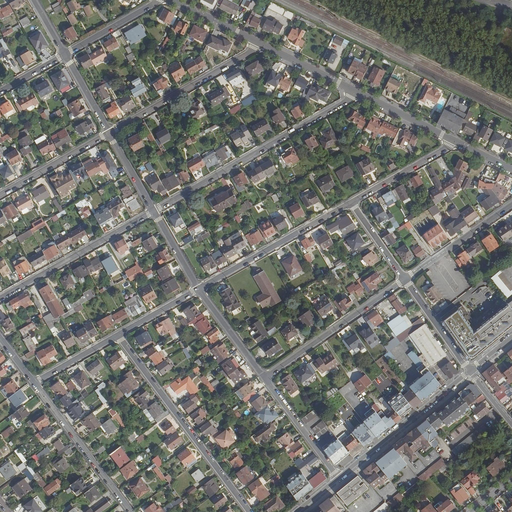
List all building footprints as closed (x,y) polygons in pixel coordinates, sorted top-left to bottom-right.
[(7,0),(13,9),(23,3),(21,0),(7,0)] [(72,12),(70,15),(68,17),(72,25),(78,22),(73,15),(74,12),(82,7),(84,8),(89,16),(94,13),(90,5),(82,6),(80,3),(78,5),(75,0),(73,0),(68,3),(72,12)] [(232,14),(236,15),(240,7),(236,6),(224,0),(223,0),(219,8),(232,14)] [(255,3),(249,0),(243,0),(241,4),(252,10),(255,3)] [(270,2),(267,9),(291,20),(293,16),(294,14),(270,2)] [(13,12),(9,5),(1,10),(0,8),(0,7),(0,18),(1,20),(13,12)] [(164,11),(160,19),(173,26),(176,20),(177,17),(164,10),(164,11)] [(256,12),(253,11),(246,23),(257,29),(263,17),(256,14),(256,12)] [(30,22),(27,17),(20,21),(23,27),(30,22)] [(176,20),(173,26),(171,29),(184,35),(189,26),(183,23),(183,24),(176,20)] [(267,20),(262,28),(273,33),(273,32),(279,35),(283,26),(278,23),(278,22),(274,20),(273,23),(267,20)] [(146,35),(140,26),(126,34),(126,35),(131,44),(146,35)] [(207,32),(194,26),(190,35),(190,36),(202,42),(207,32)] [(5,27),(1,30),(5,37),(9,35),(7,32),(5,27)] [(65,32),(69,40),(78,35),(73,27),(64,32),(65,32)] [(298,33),(292,30),(288,39),(294,41),(293,43),(302,48),(305,42),(301,39),(304,33),(299,30),(298,33)] [(28,38),(36,53),(48,47),(40,31),(28,38)] [(331,41),(346,49),(349,42),(334,34),(331,41)] [(223,42),(211,36),(207,45),(219,50),(220,48),(228,51),(231,44),(224,40),(223,42)] [(120,46),(115,37),(104,44),(109,52),(119,46),(120,46)] [(167,37),(160,52),(162,52),(164,46),(166,47),(170,39),(167,37)] [(0,59),(1,59),(0,58),(8,54),(6,50),(9,49),(3,38),(0,39),(0,59)] [(129,55),(127,57),(130,62),(133,60),(136,59),(129,46),(125,49),(129,55)] [(103,47),(89,55),(94,64),(95,65),(108,58),(106,54),(103,47)] [(19,53),(21,56),(22,56),(30,51),(28,48),(19,53)] [(17,58),(22,68),(35,60),(30,51),(22,56),(21,56),(17,58)] [(338,56),(328,51),(324,59),(333,64),(336,58),(337,59),(338,56)] [(208,52),(205,53),(210,63),(214,61),(211,55),(210,55),(208,52)] [(80,60),(85,69),(94,64),(88,54),(79,59),(80,60)] [(197,59),(198,59),(202,67),(195,71),(195,72),(206,66),(201,56),(197,59)] [(185,66),(190,75),(195,72),(195,71),(202,67),(198,59),(195,61),(185,66)] [(391,66),(391,67),(395,69),(396,65),(383,59),(382,62),(391,66)] [(368,68),(353,61),(348,72),(355,75),(354,76),(362,80),(368,68)] [(180,63),(169,69),(176,82),(180,80),(179,78),(186,74),(180,63)] [(251,77),(263,70),(259,63),(253,66),(252,65),(246,68),(251,77)] [(395,69),(393,71),(421,85),(422,84),(424,79),(396,65),(395,69)] [(385,73),(374,68),(368,81),(371,82),(371,84),(371,86),(372,86),(374,85),(375,84),(378,86),(385,73)] [(228,77),(227,77),(232,87),(235,85),(236,86),(239,85),(238,84),(244,80),(238,70),(231,75),(231,74),(227,76),(228,76),(228,77)] [(70,84),(62,71),(52,77),(59,90),(60,90),(62,93),(70,88),(69,85),(70,84)] [(283,77),(272,72),(266,83),(277,88),(279,84),(283,77)] [(392,74),(390,78),(401,84),(403,80),(392,74)] [(288,78),(283,76),(283,77),(279,84),(282,86),(281,88),(286,91),(287,88),(288,89),(292,82),(287,79),(288,78)] [(309,82),(299,77),(295,85),(305,90),(303,95),(306,97),(307,96),(311,87),(313,84),(309,82)] [(136,88),(131,91),(135,97),(147,91),(143,84),(142,84),(140,81),(141,81),(140,78),(132,82),(133,85),(134,85),(136,88)] [(158,81),(158,82),(153,85),(158,93),(163,91),(163,90),(162,90),(167,87),(166,86),(168,85),(167,84),(168,83),(166,78),(164,79),(164,78),(158,81)] [(385,88),(389,90),(390,89),(397,93),(401,84),(390,78),(385,88)] [(109,82),(105,84),(107,86),(108,89),(114,86),(111,80),(109,82)] [(52,91),(47,81),(36,88),(42,98),(52,91)] [(105,84),(94,90),(99,99),(101,97),(103,100),(109,97),(104,88),(107,86),(105,84)] [(417,88),(414,86),(409,96),(412,98),(417,88)] [(432,88),(427,86),(420,101),(424,103),(426,99),(436,104),(440,96),(438,95),(440,92),(435,90),(434,93),(430,91),(431,88),(432,88)] [(230,96),(225,87),(209,96),(214,105),(230,96)] [(317,89),(311,87),(307,96),(310,97),(310,98),(317,102),(319,99),(325,102),(328,96),(324,94),(325,93),(321,92),(322,90),(317,88),(317,89)] [(318,87),(317,88),(322,90),(321,92),(325,93),(324,94),(328,96),(330,93),(318,87)] [(39,103),(34,93),(29,96),(28,96),(25,98),(25,99),(19,103),(23,110),(24,110),(34,104),(34,106),(39,103)] [(122,108),(125,113),(136,106),(129,94),(122,97),(125,102),(121,104),(123,108),(122,108)] [(241,100),(243,107),(257,101),(255,95),(241,100)] [(83,107),(82,108),(77,100),(68,105),(72,112),(75,118),(86,112),(83,107)] [(13,110),(9,102),(0,106),(0,108),(4,115),(13,110)] [(107,111),(111,118),(121,112),(115,102),(113,103),(114,106),(107,111)] [(190,109),(193,113),(188,116),(192,123),(195,121),(194,120),(199,117),(199,116),(206,112),(200,102),(193,105),(194,107),(190,109)] [(304,114),(298,102),(289,107),(290,108),(296,119),(304,114)] [(232,114),(241,109),(238,105),(229,109),(232,114)] [(450,128),(458,132),(460,129),(461,126),(466,116),(450,108),(448,112),(444,110),(438,122),(445,126),(444,128),(449,130),(450,128)] [(274,112),(276,116),(273,118),(277,125),(285,120),(279,109),(274,112)] [(357,113),(353,111),(349,119),(358,124),(363,126),(364,126),(367,119),(356,114),(357,113)] [(466,116),(461,126),(465,128),(463,131),(474,137),(479,127),(475,125),(468,122),(470,117),(471,118),(473,115),(473,114),(468,112),(466,116)] [(378,133),(383,124),(377,121),(378,120),(372,117),(367,127),(375,131),(373,136),(376,138),(378,133)] [(265,119),(252,127),(257,136),(263,132),(264,133),(271,129),(265,119)] [(76,127),(77,128),(75,129),(76,131),(78,131),(80,135),(90,130),(90,129),(94,127),(91,120),(86,122),(76,127)] [(398,130),(383,122),(378,133),(382,135),(383,133),(394,138),(398,130)] [(480,125),(479,127),(474,137),(471,141),(477,144),(480,137),(487,140),(492,131),(480,125)] [(322,132),(326,138),(321,141),(325,149),(338,141),(330,127),(322,131),(322,132)] [(166,128),(156,134),(161,143),(171,138),(166,128)] [(251,136),(247,128),(242,130),(243,132),(232,138),(237,147),(241,145),(240,143),(243,142),(246,146),(250,144),(247,138),(251,136)] [(67,142),(69,144),(73,141),(66,129),(57,134),(52,138),(57,148),(67,142)] [(404,130),(400,129),(393,143),(392,144),(394,145),(397,144),(403,147),(404,145),(405,141),(408,143),(408,144),(408,145),(407,146),(406,147),(409,149),(410,152),(414,151),(418,142),(416,141),(418,137),(413,134),(412,135),(409,134),(409,133),(404,130)] [(147,136),(151,143),(155,140),(150,130),(147,132),(149,135),(147,136)] [(11,133),(0,138),(0,143),(0,144),(13,137),(11,133)] [(494,133),(490,142),(501,148),(505,139),(494,133)] [(32,143),(27,134),(18,140),(23,149),(20,150),(24,156),(31,151),(28,145),(32,143)] [(144,146),(138,135),(128,140),(128,141),(135,151),(144,146)] [(43,136),(35,140),(43,155),(47,152),(52,150),(53,151),(57,149),(51,139),(47,141),(46,140),(45,136),(43,136)] [(318,145),(313,137),(305,141),(306,142),(310,149),(318,145)] [(223,144),(214,149),(215,152),(216,152),(225,147),(223,144)] [(225,147),(216,152),(220,160),(221,162),(231,156),(230,156),(229,154),(231,153),(227,146),(225,147)] [(287,152),(288,154),(283,157),(286,161),(288,163),(291,161),(293,164),(299,160),(293,149),(287,152)] [(17,150),(7,156),(12,166),(22,160),(17,150)] [(215,152),(202,159),(204,164),(206,168),(218,161),(220,160),(216,152),(215,152)] [(102,157),(102,158),(113,178),(119,175),(115,169),(117,168),(109,153),(102,157)] [(200,156),(186,164),(191,172),(199,168),(199,167),(204,164),(200,156)] [(90,177),(102,170),(101,168),(106,165),(102,158),(98,160),(94,163),(92,159),(82,164),(89,176),(90,177)] [(375,169),(369,158),(356,165),(362,176),(375,169)] [(391,160),(385,163),(389,171),(396,167),(391,160)] [(219,163),(218,161),(206,168),(207,169),(219,163)] [(271,161),(260,167),(266,177),(276,171),(271,161)] [(467,165),(459,161),(456,167),(453,174),(456,179),(459,184),(462,189),(466,178),(469,174),(464,171),(467,165)] [(76,166),(68,170),(70,173),(70,174),(74,180),(77,178),(76,176),(80,174),(83,179),(89,176),(82,164),(81,163),(77,165),(76,166)] [(13,174),(8,166),(0,170),(5,179),(5,178),(13,174)] [(349,167),(349,166),(337,173),(342,182),(354,175),(349,167)] [(255,183),(266,177),(260,167),(256,169),(249,173),(255,183)] [(438,188),(439,191),(433,194),(430,196),(435,205),(436,205),(440,202),(439,201),(448,195),(443,187),(432,168),(428,170),(433,179),(432,179),(438,188)] [(74,180),(70,174),(67,176),(66,175),(65,172),(62,174),(61,173),(57,175),(50,179),(60,195),(77,185),(74,180)] [(179,174),(180,177),(178,178),(181,183),(183,182),(189,179),(188,178),(189,177),(187,173),(185,173),(184,172),(183,172),(179,174)] [(243,173),(231,180),(239,193),(243,190),(241,186),(248,182),(243,173)] [(153,177),(148,181),(154,191),(159,188),(161,193),(166,190),(157,175),(153,177)] [(163,182),(168,191),(180,184),(175,175),(163,182)] [(335,186),(329,175),(317,182),(323,193),(335,186)] [(414,185),(415,188),(423,184),(418,175),(408,181),(411,187),(414,185)] [(484,184),(480,182),(480,183),(476,181),(473,185),(470,183),(471,180),(466,178),(462,189),(467,189),(470,189),(482,189),(484,189),(492,190),(495,184),(495,183),(495,182),(490,181),(490,185),(484,184)] [(451,182),(450,181),(443,187),(448,195),(448,196),(456,191),(457,192),(462,189),(459,184),(456,179),(451,182)] [(407,182),(404,183),(412,197),(414,196),(414,195),(407,182)] [(495,184),(492,190),(497,198),(498,197),(504,200),(508,192),(503,189),(504,188),(495,184)] [(69,192),(78,187),(77,185),(60,195),(61,196),(69,192)] [(391,191),(391,192),(395,198),(396,200),(400,198),(402,202),(402,201),(409,198),(410,197),(403,185),(391,191)] [(50,196),(44,186),(32,193),(35,197),(37,200),(38,203),(43,200),(50,196)] [(132,194),(127,186),(121,189),(121,190),(126,197),(132,194)] [(225,190),(226,192),(211,201),(217,212),(218,213),(238,201),(230,187),(225,190)] [(481,203),(486,211),(500,201),(497,198),(492,190),(484,189),(487,194),(489,198),(481,203)] [(314,192),(302,199),(307,208),(314,203),(315,204),(319,201),(314,192)] [(382,197),(385,203),(388,207),(397,202),(396,200),(395,198),(391,192),(382,197)] [(33,203),(28,194),(24,196),(25,197),(19,201),(15,203),(20,211),(33,203)] [(93,194),(88,197),(91,202),(91,201),(96,198),(95,197),(94,194),(93,194)] [(118,196),(105,203),(110,213),(114,219),(120,215),(118,213),(121,211),(120,210),(125,207),(118,196)] [(126,205),(128,203),(129,206),(133,211),(139,207),(135,199),(134,200),(131,197),(124,201),(126,205)] [(382,197),(377,199),(381,205),(385,203),(382,197)] [(56,207),(57,207),(60,213),(60,212),(63,211),(60,205),(57,199),(53,201),(56,207)] [(90,213),(86,207),(89,206),(85,199),(75,204),(79,211),(78,211),(83,219),(88,216),(87,215),(90,213)] [(244,202),(245,203),(248,210),(252,207),(248,200),(244,202)] [(239,211),(236,213),(238,216),(245,211),(248,210),(245,203),(238,208),(239,211)] [(299,203),(290,208),(296,219),(301,216),(302,217),(306,215),(299,203)] [(12,205),(2,211),(7,220),(17,214),(12,205)] [(439,211),(436,205),(435,205),(428,210),(432,216),(439,211)] [(379,224),(389,219),(387,215),(386,214),(382,207),(377,209),(377,208),(372,211),(379,224)] [(471,207),(460,214),(467,224),(478,217),(477,217),(471,207)] [(445,228),(451,235),(467,224),(460,214),(456,208),(449,213),(453,218),(455,221),(452,223),(450,220),(443,225),(445,228)] [(235,217),(235,218),(238,223),(249,217),(245,211),(238,216),(235,217)] [(178,212),(169,217),(175,228),(180,226),(183,230),(187,227),(178,212)] [(107,214),(112,223),(115,222),(114,219),(110,213),(107,214)] [(389,219),(393,226),(395,230),(397,229),(395,224),(397,223),(390,213),(387,215),(389,219)] [(283,216),(283,215),(273,221),(279,231),(289,226),(283,216)] [(355,228),(348,216),(328,228),(331,234),(332,234),(341,228),(344,235),(355,228)] [(41,218),(32,224),(34,228),(44,222),(41,218)] [(269,221),(258,227),(265,239),(276,233),(276,232),(269,221)] [(45,225),(44,222),(34,228),(35,231),(45,225)] [(395,230),(397,233),(406,227),(408,230),(413,227),(409,222),(397,229),(395,230)] [(199,223),(188,229),(192,235),(192,236),(203,230),(199,223)] [(504,242),(511,236),(511,233),(507,226),(506,225),(502,228),(503,229),(498,232),(504,242)] [(87,234),(82,226),(67,234),(68,235),(72,243),(73,244),(78,241),(77,240),(79,239),(87,234)] [(443,236),(436,226),(425,234),(432,244),(443,236)] [(205,230),(196,236),(198,239),(201,237),(204,235),(207,233),(205,230)] [(31,236),(28,231),(17,238),(20,244),(24,241),(24,240),(31,236)] [(250,236),(252,240),(248,242),(251,247),(263,240),(259,231),(250,236)] [(15,234),(1,242),(2,243),(3,245),(17,238),(15,234)] [(130,241),(127,243),(130,249),(143,242),(150,238),(148,234),(131,243),(130,241)] [(318,240),(323,249),(333,243),(328,234),(317,240),(318,240)] [(358,234),(347,241),(354,250),(365,244),(358,234)] [(389,234),(382,239),(388,248),(396,243),(390,234),(389,234)] [(57,246),(60,251),(65,249),(64,248),(72,243),(68,235),(55,242),(57,246)] [(192,235),(183,240),(186,245),(194,240),(192,236),(192,235)] [(242,236),(231,242),(236,251),(247,245),(242,236)] [(498,246),(491,236),(483,241),(489,252),(498,246)] [(157,247),(152,237),(150,238),(143,242),(148,252),(157,247)] [(125,252),(124,252),(130,249),(127,243),(124,239),(115,244),(121,254),(125,252)] [(224,242),(227,247),(221,250),(226,260),(237,253),(236,251),(231,242),(229,239),(224,242)] [(305,248),(306,249),(315,243),(312,239),(309,241),(307,239),(302,242),(305,248)] [(56,246),(57,246),(55,242),(54,241),(48,245),(49,247),(42,251),(43,251),(47,259),(48,260),(60,253),(56,246)] [(471,249),(467,251),(471,257),(482,250),(481,249),(477,243),(470,248),(471,249)] [(397,252),(405,262),(414,256),(406,245),(397,252)] [(424,254),(419,247),(413,251),(413,252),(418,259),(424,254)] [(159,254),(161,256),(157,258),(160,264),(170,258),(165,250),(159,254)] [(457,257),(459,259),(455,261),(461,269),(464,267),(462,264),(468,260),(473,267),(476,265),(473,262),(473,261),(471,257),(467,251),(467,250),(457,257)] [(43,251),(29,259),(34,267),(47,259),(43,251)] [(220,251),(212,256),(215,261),(216,261),(219,265),(226,261),(223,257),(220,251)] [(371,267),(380,260),(377,257),(376,258),(374,255),(372,252),(363,259),(367,264),(368,263),(371,267)] [(308,253),(304,256),(308,263),(312,261),(308,254),(308,253)] [(302,270),(294,256),(283,263),(291,277),(302,270)] [(26,261),(23,257),(13,263),(16,266),(15,267),(19,274),(23,272),(23,273),(28,270),(28,269),(30,268),(26,261)] [(203,261),(203,260),(201,261),(206,270),(211,268),(211,269),(216,266),(210,257),(204,261),(203,261)] [(4,259),(0,261),(0,270),(4,277),(9,274),(8,273),(11,271),(4,259)] [(102,264),(100,259),(91,264),(88,259),(84,262),(90,273),(94,271),(95,271),(104,266),(103,266),(102,264)] [(344,263),(345,263),(342,259),(334,263),(336,268),(337,267),(339,266),(344,263)] [(102,264),(103,266),(104,266),(110,278),(116,274),(109,261),(102,264)] [(501,271),(511,285),(511,265),(510,263),(501,271)] [(136,266),(125,272),(126,273),(128,278),(142,270),(140,267),(138,264),(136,266)] [(173,276),(173,275),(167,265),(157,271),(163,281),(173,276)] [(82,268),(82,267),(73,271),(77,277),(78,279),(79,278),(82,276),(88,273),(84,267),(82,268)] [(149,267),(143,271),(144,274),(146,277),(152,274),(153,273),(149,267)] [(143,271),(142,270),(128,278),(130,282),(144,274),(143,271)] [(254,272),(256,276),(253,277),(263,294),(257,298),(262,308),(270,304),(271,307),(281,301),(263,271),(261,272),(259,270),(254,272)] [(331,271),(327,274),(332,280),(335,277),(333,275),(331,271)] [(511,285),(501,271),(490,280),(507,299),(511,294),(511,285)] [(118,277),(119,278),(112,282),(115,286),(128,278),(126,273),(118,277)] [(361,282),(359,283),(363,289),(365,287),(365,288),(368,292),(376,286),(375,285),(381,281),(376,273),(367,280),(366,279),(364,281),(362,283),(361,282)] [(69,276),(69,275),(61,280),(66,289),(75,285),(75,286),(78,285),(72,274),(69,276)] [(167,295),(167,294),(177,289),(174,284),(177,283),(174,278),(162,285),(167,295)] [(103,287),(103,288),(99,291),(101,293),(115,286),(112,282),(112,281),(109,283),(103,287)] [(354,284),(351,286),(355,292),(356,291),(359,296),(362,295),(360,293),(363,291),(358,285),(356,286),(354,284)] [(49,285),(44,288),(60,316),(74,309),(71,304),(68,298),(59,303),(49,285)] [(140,292),(146,303),(150,301),(149,300),(156,296),(153,290),(150,285),(139,292),(140,292)] [(442,297),(434,285),(425,292),(434,304),(442,297)] [(485,286),(480,291),(484,295),(489,290),(485,286)] [(40,290),(52,312),(43,318),(45,321),(47,324),(60,316),(44,288),(40,290)] [(240,307),(229,288),(221,293),(226,302),(224,303),(229,312),(231,311),(234,309),(235,310),(236,309),(240,307)] [(83,293),(84,296),(87,301),(94,297),(90,289),(83,293)] [(28,292),(18,297),(22,305),(27,301),(32,299),(31,297),(28,292)] [(125,303),(127,308),(131,315),(133,317),(146,309),(138,295),(125,303)] [(394,295),(389,299),(400,315),(405,311),(407,310),(405,308),(403,309),(394,295)] [(31,297),(32,299),(38,309),(42,307),(41,306),(38,301),(37,301),(34,296),(31,297)] [(81,298),(71,304),(74,309),(81,304),(87,301),(84,296),(81,298)] [(20,305),(22,310),(24,309),(22,305),(18,297),(5,305),(9,311),(20,305)] [(334,308),(326,298),(314,307),(322,317),(334,308)] [(337,300),(334,302),(341,312),(350,305),(353,303),(352,301),(350,299),(346,301),(345,299),(339,304),(337,300)] [(449,305),(446,301),(440,306),(443,310),(449,305)] [(511,309),(508,305),(505,301),(475,324),(461,305),(459,307),(457,305),(440,318),(469,359),(470,360),(472,360),(474,360),(488,348),(511,328),(511,309)] [(81,304),(74,309),(76,312),(76,313),(84,309),(81,304)] [(184,318),(180,321),(185,327),(192,321),(201,314),(198,310),(196,312),(195,309),(192,304),(184,311),(190,319),(187,321),(184,318)] [(127,308),(112,316),(116,323),(131,315),(127,308)] [(76,312),(74,309),(60,316),(62,319),(62,320),(76,312)] [(1,310),(0,310),(0,320),(1,323),(3,322),(8,332),(15,328),(9,318),(6,319),(1,310)] [(316,321),(309,311),(299,318),(300,319),(306,328),(316,321)] [(380,318),(376,311),(367,317),(372,324),(379,319),(380,318)] [(201,314),(192,321),(203,335),(212,328),(209,324),(207,322),(208,321),(202,314),(201,314)] [(102,331),(116,323),(112,316),(111,315),(97,323),(102,331)] [(400,315),(387,324),(396,336),(401,343),(404,340),(410,335),(413,334),(405,323),(401,317),(400,315)] [(405,315),(401,317),(405,323),(413,334),(424,325),(420,318),(412,324),(405,315)] [(60,316),(47,324),(50,329),(55,326),(53,324),(62,319),(60,316)] [(372,324),(367,317),(364,319),(371,328),(372,329),(381,322),(379,319),(372,324)] [(161,337),(175,329),(169,318),(155,326),(161,337)] [(258,343),(266,337),(268,340),(279,332),(275,327),(267,332),(265,329),(259,321),(251,327),(254,330),(257,334),(253,336),(258,343)] [(84,326),(85,328),(91,338),(98,333),(92,322),(84,326)] [(25,338),(23,339),(30,352),(32,351),(35,349),(37,348),(30,335),(28,336),(26,333),(37,327),(34,323),(33,323),(20,330),(25,338)] [(273,324),(265,329),(267,332),(275,327),(273,324)] [(298,334),(292,325),(282,332),(282,333),(288,341),(298,334)] [(410,335),(423,354),(421,356),(418,358),(426,368),(445,355),(424,325),(413,334),(410,335)] [(82,342),(83,342),(91,338),(85,328),(77,333),(82,342)] [(372,329),(371,328),(366,331),(364,330),(362,332),(369,342),(376,336),(372,329)] [(219,332),(217,329),(208,334),(211,339),(212,338),(213,340),(211,340),(212,342),(213,342),(218,339),(216,336),(217,334),(219,332)] [(61,337),(67,347),(75,342),(70,332),(61,337)] [(148,335),(146,332),(137,337),(141,346),(151,340),(148,335)] [(357,347),(360,351),(365,347),(355,332),(342,341),(350,352),(357,347)] [(410,335),(404,340),(406,342),(409,340),(421,356),(423,354),(410,335)] [(396,336),(384,346),(388,352),(389,352),(401,343),(396,336)] [(281,348),(275,340),(264,348),(270,356),(281,348)] [(218,359),(216,360),(219,364),(229,356),(227,353),(223,348),(224,347),(220,343),(211,350),(218,359)] [(30,352),(25,355),(27,358),(34,354),(34,355),(37,353),(44,366),(50,362),(49,359),(50,358),(57,354),(53,345),(52,344),(49,346),(49,347),(44,350),(43,350),(37,353),(35,349),(32,351),(30,352)] [(207,346),(200,352),(203,356),(210,351),(207,346)] [(151,359),(153,361),(156,365),(162,361),(161,360),(163,358),(159,352),(157,354),(153,347),(146,352),(145,351),(139,354),(141,358),(147,353),(151,359)] [(186,348),(183,350),(188,359),(191,357),(188,352),(186,348)] [(413,351),(408,355),(437,390),(441,386),(438,382),(426,368),(418,358),(413,351)] [(125,362),(118,352),(106,361),(107,361),(114,371),(125,362)] [(384,356),(390,364),(395,359),(389,352),(388,352),(384,356)] [(328,357),(323,362),(328,369),(329,371),(339,364),(331,353),(327,356),(328,357)] [(411,390),(421,402),(424,400),(437,390),(408,355),(407,355),(418,368),(417,369),(423,376),(420,379),(419,378),(412,384),(409,387),(411,390)] [(313,362),(310,364),(315,371),(318,369),(321,374),(328,369),(323,362),(322,360),(320,358),(316,361),(317,362),(314,364),(313,363),(313,362)] [(234,359),(231,361),(237,370),(240,367),(234,359)] [(103,367),(98,360),(87,368),(87,369),(92,375),(103,367)] [(163,374),(171,369),(169,366),(167,364),(165,361),(158,367),(163,374)] [(222,365),(226,370),(230,375),(237,370),(231,361),(230,362),(229,361),(222,365)] [(449,364),(442,370),(450,379),(458,373),(456,370),(453,367),(450,363),(449,364)] [(301,382),(301,383),(314,374),(316,373),(315,371),(310,364),(295,374),(301,382)] [(483,374),(487,380),(497,392),(499,394),(496,396),(503,403),(509,398),(504,392),(507,389),(502,384),(507,381),(502,375),(494,365),(483,374)] [(356,368),(363,377),(354,385),(355,387),(360,393),(361,394),(362,394),(364,392),(365,391),(363,390),(372,383),(363,372),(359,366),(356,368)] [(511,366),(502,375),(507,381),(509,384),(511,382),(511,381),(511,380),(511,366)] [(242,370),(239,372),(237,370),(230,375),(236,383),(246,375),(242,370)] [(90,382),(82,372),(74,378),(82,388),(90,382)] [(124,381),(119,385),(128,397),(139,389),(134,383),(135,382),(133,378),(132,379),(130,376),(132,375),(129,372),(122,377),(124,381)] [(200,379),(205,386),(209,383),(204,375),(200,379)] [(283,384),(291,395),(299,389),(289,375),(282,380),(284,383),(283,384)] [(182,382),(179,379),(170,386),(177,395),(186,388),(192,395),(194,394),(199,391),(188,377),(182,382)] [(4,386),(3,386),(11,396),(19,391),(20,390),(17,386),(16,387),(11,381),(4,386)] [(55,390),(61,398),(66,394),(68,393),(59,381),(51,387),(54,391),(55,390)] [(103,382),(97,387),(101,392),(104,390),(112,384),(110,381),(105,384),(103,382)] [(239,390),(247,401),(249,399),(256,394),(254,391),(255,390),(252,386),(252,385),(250,381),(239,390)] [(342,388),(338,391),(343,396),(355,387),(354,385),(351,381),(342,388)] [(211,392),(215,390),(213,387),(210,384),(210,383),(206,385),(211,392)] [(470,384),(458,394),(460,396),(468,406),(476,400),(479,403),(485,398),(474,385),(470,384)] [(335,387),(329,391),(330,393),(332,395),(338,391),(335,387)] [(383,397),(389,404),(392,402),(381,389),(379,391),(383,397)] [(135,402),(142,412),(143,411),(151,405),(145,397),(148,395),(144,390),(130,400),(132,404),(135,402)] [(403,396),(405,398),(409,404),(413,409),(421,402),(411,390),(403,396)] [(17,407),(27,399),(24,395),(23,396),(19,391),(11,396),(9,398),(16,407),(17,407)] [(259,392),(249,399),(251,403),(258,412),(263,409),(269,404),(264,399),(264,400),(261,396),(261,395),(259,392)] [(69,410),(79,402),(77,399),(73,403),(66,394),(61,398),(60,399),(66,408),(67,407),(69,410)] [(194,403),(198,400),(194,394),(192,395),(191,396),(188,399),(187,399),(189,401),(189,402),(183,406),(189,414),(197,407),(194,403)] [(445,408),(438,415),(436,412),(427,420),(435,430),(444,423),(447,426),(455,420),(455,421),(466,412),(465,412),(470,408),(468,406),(460,396),(456,400),(455,399),(445,408)] [(383,407),(384,409),(389,404),(383,397),(379,400),(384,407),(383,407)] [(409,404),(405,398),(393,409),(399,416),(407,410),(405,408),(409,404)] [(151,422),(154,420),(157,423),(166,417),(155,402),(151,405),(143,411),(151,422)] [(272,404),(271,403),(269,404),(263,409),(267,415),(265,417),(268,420),(274,415),(273,413),(274,410),(276,408),(272,404)] [(472,411),(479,420),(486,414),(489,411),(483,403),(472,411)] [(83,413),(83,412),(77,404),(69,410),(68,411),(75,421),(81,417),(80,415),(83,413)] [(371,406),(372,408),(389,428),(401,419),(399,416),(393,409),(388,413),(390,417),(387,419),(374,404),(371,406)] [(25,410),(22,407),(11,415),(13,419),(15,417),(19,422),(29,415),(25,410)] [(201,418),(205,415),(200,408),(191,415),(198,424),(199,424),(203,420),(201,418)] [(375,436),(376,438),(388,428),(372,408),(364,415),(366,418),(363,421),(363,422),(375,436)] [(301,420),(305,425),(318,415),(314,410),(301,420)] [(84,424),(85,423),(92,432),(100,426),(101,425),(92,413),(82,420),(84,424)] [(115,415),(112,417),(114,419),(116,417),(123,426),(124,428),(126,426),(125,424),(117,414),(115,415)] [(39,418),(37,415),(26,423),(28,425),(38,418),(39,418)] [(45,415),(34,423),(41,431),(49,425),(46,421),(48,419),(45,415)] [(109,419),(102,425),(107,431),(109,434),(116,429),(109,419)] [(270,433),(276,429),(273,426),(277,423),(274,420),(271,423),(255,435),(256,437),(255,438),(258,442),(262,439),(265,443),(271,439),(269,436),(268,435),(270,433)] [(427,420),(417,428),(425,438),(435,430),(427,420)] [(215,428),(209,421),(200,428),(206,436),(210,432),(212,435),(218,431),(218,430),(216,427),(215,428)] [(320,439),(331,431),(322,421),(312,429),(320,439)] [(166,425),(167,426),(164,429),(168,434),(171,431),(172,433),(176,430),(170,422),(166,425)] [(363,422),(351,432),(360,442),(363,446),(375,436),(363,422)] [(49,425),(41,431),(39,432),(43,437),(45,439),(55,432),(49,425)] [(488,430),(483,425),(452,451),(456,456),(460,453),(488,430)] [(14,432),(11,428),(2,435),(5,439),(14,432)] [(417,428),(403,439),(413,452),(420,446),(422,448),(424,450),(431,445),(425,438),(417,428)] [(136,439),(140,436),(134,429),(131,432),(134,437),(136,439)] [(217,447),(221,452),(235,442),(232,437),(234,435),(231,430),(228,432),(227,430),(220,435),(218,431),(212,435),(217,443),(218,442),(220,445),(217,447)] [(130,432),(125,436),(129,441),(134,437),(131,432),(130,432)] [(182,441),(177,433),(165,442),(171,450),(182,441)] [(286,434),(279,439),(286,450),(290,447),(295,444),(292,440),(292,441),(286,434)] [(140,436),(136,439),(139,443),(145,439),(142,435),(140,436)] [(358,444),(351,435),(343,442),(350,451),(348,452),(349,454),(353,458),(365,448),(363,446),(360,442),(358,444)] [(324,450),(335,465),(349,454),(348,452),(341,443),(338,440),(338,439),(324,450)] [(403,439),(393,447),(394,448),(400,455),(403,452),(405,453),(406,452),(407,454),(412,460),(417,456),(415,453),(413,452),(403,439)] [(64,447),(59,440),(54,443),(54,444),(59,451),(57,452),(59,455),(65,451),(69,448),(67,445),(64,447)] [(302,446),(301,446),(298,442),(295,444),(290,447),(293,451),(296,455),(297,455),(304,450),(303,449),(304,448),(302,446)] [(241,449),(239,446),(227,456),(236,469),(243,464),(240,459),(242,457),(238,451),(241,449)] [(50,451),(47,447),(37,455),(40,459),(50,452),(50,451)] [(477,447),(472,451),(476,456),(482,452),(477,447)] [(120,448),(112,454),(121,466),(129,460),(120,448)] [(400,455),(394,448),(376,463),(384,472),(389,479),(390,480),(408,465),(400,455)] [(197,461),(187,449),(178,456),(186,466),(186,465),(188,468),(196,461),(197,461)] [(296,455),(293,451),(288,454),(292,459),(296,455)] [(112,454),(110,455),(120,467),(121,466),(112,454)] [(318,459),(314,454),(297,466),(301,472),(304,476),(308,473),(303,467),(307,464),(309,466),(318,459)] [(157,456),(152,460),(154,464),(156,467),(157,468),(163,464),(157,456)] [(457,456),(449,461),(452,464),(459,459),(457,456)] [(495,459),(496,461),(487,468),(493,475),(506,466),(498,457),(495,459)] [(58,459),(53,463),(61,474),(70,467),(63,458),(59,461),(58,459)] [(446,464),(442,459),(428,470),(432,475),(439,470),(446,464)] [(472,459),(468,462),(473,468),(477,466),(472,459)] [(4,465),(5,466),(0,469),(6,479),(16,473),(9,463),(10,462),(9,460),(3,464),(4,465)] [(26,467),(28,470),(32,476),(35,473),(26,461),(23,463),(26,467)] [(371,464),(380,475),(384,472),(376,463),(375,461),(371,464)] [(130,462),(120,470),(123,473),(124,472),(129,477),(137,471),(130,462)] [(18,467),(17,467),(21,471),(26,467),(23,463),(18,467)] [(367,476),(369,478),(366,480),(373,488),(378,484),(379,485),(380,486),(389,479),(384,472),(380,475),(371,464),(363,471),(367,476)] [(446,464),(439,470),(442,473),(449,467),(446,464)] [(162,480),(162,481),(165,479),(164,477),(157,468),(156,467),(153,469),(162,480)] [(244,484),(253,478),(245,467),(236,473),(244,484)] [(24,473),(30,481),(34,478),(32,476),(28,470),(24,473)] [(201,472),(199,470),(191,475),(192,475),(197,482),(203,477),(200,473),(201,472)] [(432,475),(428,470),(418,478),(423,483),(432,475)] [(475,470),(461,482),(465,487),(466,486),(467,488),(470,486),(477,480),(479,478),(478,477),(479,476),(475,470)] [(326,478),(321,471),(313,477),(310,472),(308,473),(304,476),(307,480),(313,487),(314,488),(326,478)] [(32,476),(42,488),(46,484),(42,479),(43,479),(37,472),(35,473),(32,476)] [(297,499),(313,487),(307,480),(304,476),(301,472),(297,475),(296,473),(288,479),(290,482),(286,485),(297,499)] [(164,477),(165,479),(169,484),(173,481),(168,475),(164,477)] [(272,481),(278,489),(285,483),(279,476),(272,481)] [(347,505),(368,489),(364,483),(363,484),(361,482),(362,481),(358,476),(337,493),(347,505)] [(45,488),(50,494),(61,486),(60,484),(61,482),(58,478),(47,486),(45,488)] [(87,487),(81,478),(72,484),(75,489),(74,490),(77,495),(87,487)] [(270,494),(258,478),(248,486),(255,496),(257,495),(259,497),(257,498),(260,502),(270,494)] [(143,482),(140,479),(130,486),(139,498),(148,491),(149,490),(143,482)] [(31,489),(24,480),(13,488),(20,497),(31,489)] [(211,480),(202,486),(210,497),(220,490),(217,486),(216,487),(211,480)] [(469,497),(459,483),(450,490),(460,503),(469,497)] [(42,488),(50,500),(53,498),(50,494),(45,488),(47,486),(46,484),(42,488)] [(418,487),(416,484),(408,490),(410,493),(418,487)] [(100,495),(94,486),(90,489),(84,494),(91,502),(100,495)] [(197,490),(194,486),(188,490),(187,491),(190,495),(197,490)] [(465,487),(472,496),(476,492),(470,486),(467,488),(466,486),(465,487)] [(402,495),(400,492),(386,504),(390,508),(391,509),(405,498),(402,495)] [(227,500),(222,494),(213,501),(218,507),(226,501),(227,500)] [(285,506),(277,496),(264,506),(267,509),(264,511),(272,511),(278,508),(280,509),(285,506)] [(323,504),(324,505),(330,511),(339,511),(340,511),(341,511),(345,509),(334,496),(330,499),(329,498),(323,504)] [(153,504),(145,510),(146,511),(168,511),(182,501),(180,498),(176,501),(175,500),(163,509),(160,505),(157,507),(155,503),(153,504)] [(40,511),(42,511),(33,499),(24,505),(27,509),(29,511),(40,511)] [(100,511),(111,504),(106,499),(92,509),(90,508),(86,511),(100,511)] [(438,504),(435,507),(436,509),(438,511),(448,511),(454,507),(453,505),(454,504),(451,500),(449,501),(448,500),(440,506),(438,504)] [(386,504),(385,503),(373,511),(385,511),(390,508),(386,504)]
